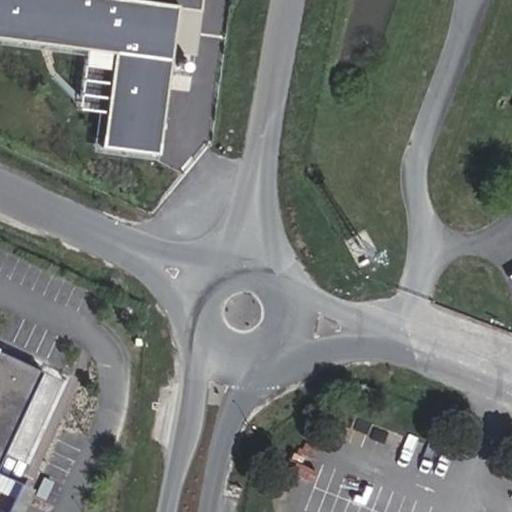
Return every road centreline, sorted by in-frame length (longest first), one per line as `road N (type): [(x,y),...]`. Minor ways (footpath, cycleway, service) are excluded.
road 1 (unclassified): [(246,275),(291,0)]
road 2 (unknown): [(511,14),(459,183),(456,268)]
road 3 (unclassified): [(287,312),(511,395)]
road 4 (unclassified): [(215,285),(0,185)]
road 5 (unclassified): [(213,349),(176,511)]
road 6 (unclassified): [(217,511),(242,362)]
